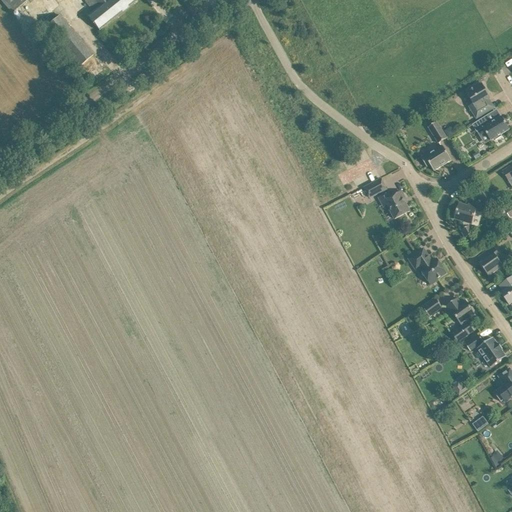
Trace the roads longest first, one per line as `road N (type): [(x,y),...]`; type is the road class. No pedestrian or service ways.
road 1 (unclassified): [(0,159),(229,0)]
road 2 (residential): [(252,1),(293,78),(418,183)]
road 3 (residential): [(511,334),(418,183)]
